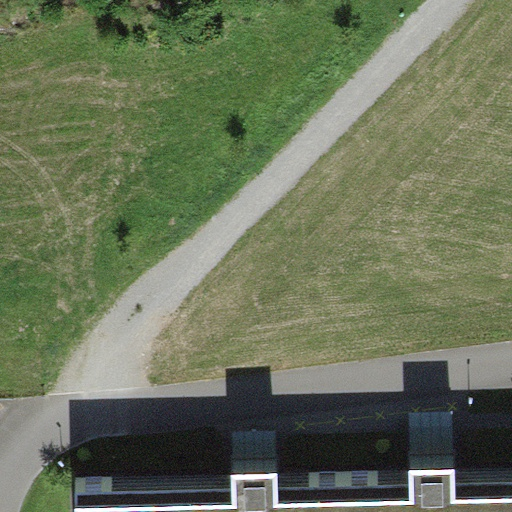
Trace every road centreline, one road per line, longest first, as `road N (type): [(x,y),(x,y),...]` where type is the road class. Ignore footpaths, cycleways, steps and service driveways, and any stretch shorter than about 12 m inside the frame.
road 1 (track): [(475,0),(310,172),(134,330),(110,406)]
road 2 (residential): [(511,367),(110,406),(37,425),(0,474)]
